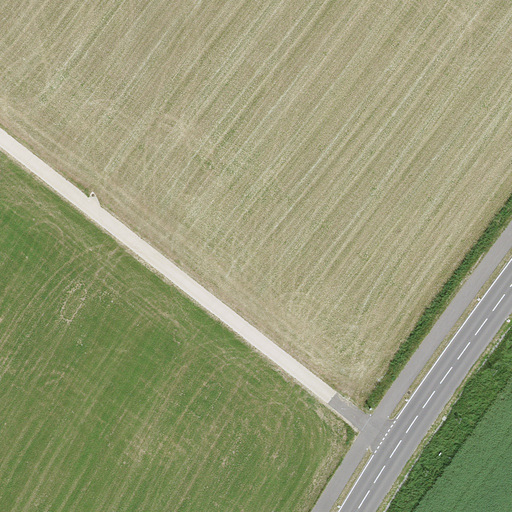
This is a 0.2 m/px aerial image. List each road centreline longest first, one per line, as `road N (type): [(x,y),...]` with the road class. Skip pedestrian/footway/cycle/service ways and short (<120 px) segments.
road 1 (track): [(0,135),(396,444)]
road 2 (tertiary): [(356,511),(511,282)]
